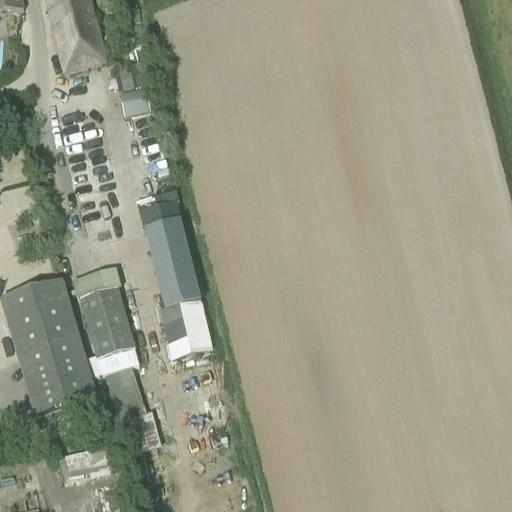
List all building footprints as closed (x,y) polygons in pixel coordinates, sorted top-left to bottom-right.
[(0,0),(0,21),(23,16),(18,0),(0,0)] [(44,0),(64,78),(106,68),(88,0),(44,0)] [(146,90),(140,67),(113,74),(119,97),(146,90)] [(125,123),(150,118),(145,94),(120,99),(125,123)] [(61,147),(84,142),(79,116),(57,120),(61,147)] [(140,218),(178,209),(175,197),(137,207),(140,218)] [(182,230),(146,238),(163,316),(199,308),(182,230)] [(36,423),(97,405),(63,290),(2,307),(36,423)] [(136,356),(118,295),(79,306),(96,364),(88,366),(93,384),(139,371),(135,356),(136,356)] [(211,358),(199,308),(163,316),(159,317),(171,368),(211,358)] [(55,465),(60,485),(103,474),(98,454),(55,465)]
